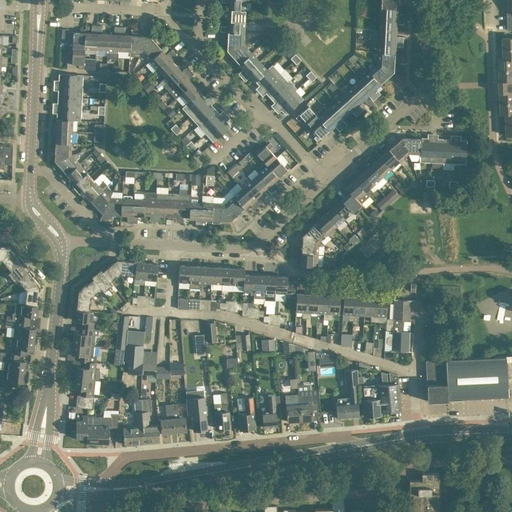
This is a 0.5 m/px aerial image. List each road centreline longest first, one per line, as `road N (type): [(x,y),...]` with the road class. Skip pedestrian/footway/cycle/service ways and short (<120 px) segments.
road 1 (residential): [(363,446),(333,436),(125,455),(100,481)]
road 2 (residential): [(414,372),(230,315),(168,311)]
road 3 (secondary): [(126,488),(363,446)]
road 4 (tertiary): [(30,169),(38,6)]
road 5 (tertiary): [(47,390),(60,241)]
road 6 (residential): [(421,95),(326,178)]
